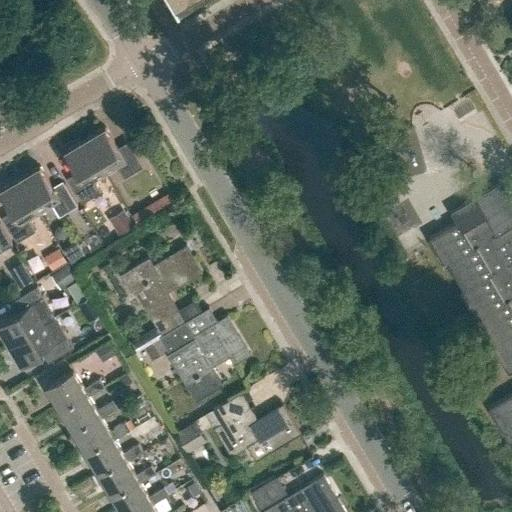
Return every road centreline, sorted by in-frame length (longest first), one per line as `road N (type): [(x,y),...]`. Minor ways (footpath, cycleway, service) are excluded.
road 1 (tertiary): [(410,511),(142,59)]
road 2 (residential): [(0,143),(142,59)]
road 3 (residential): [(142,59),(254,0)]
